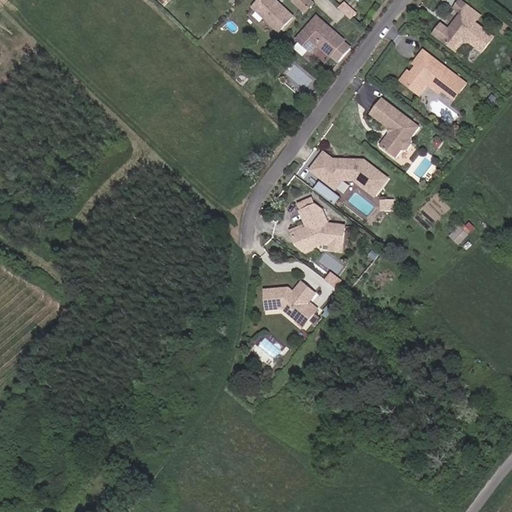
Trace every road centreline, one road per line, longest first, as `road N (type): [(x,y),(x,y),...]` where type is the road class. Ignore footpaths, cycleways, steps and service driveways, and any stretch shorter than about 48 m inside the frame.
road 1 (track): [(252,245),(241,376),(162,459),(137,511)]
road 2 (residential): [(408,0),(264,192),(252,245)]
